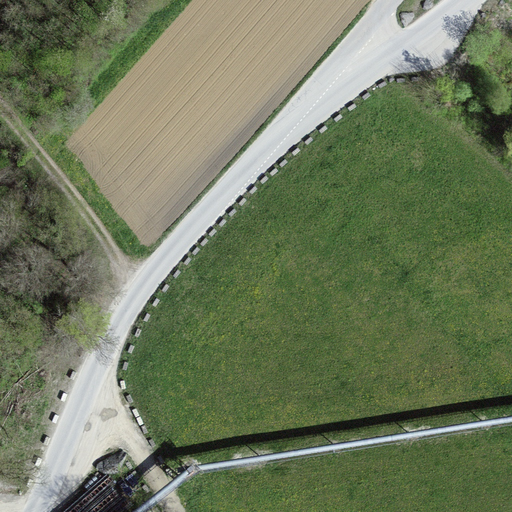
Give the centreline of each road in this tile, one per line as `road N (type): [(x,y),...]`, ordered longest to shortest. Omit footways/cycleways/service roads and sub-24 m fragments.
road 1 (unclassified): [(396,0),(140,298),(43,511)]
road 2 (track): [(472,0),(264,151)]
road 3 (track): [(0,129),(140,298)]
road 4 (track): [(93,395),(136,441),(181,511)]
